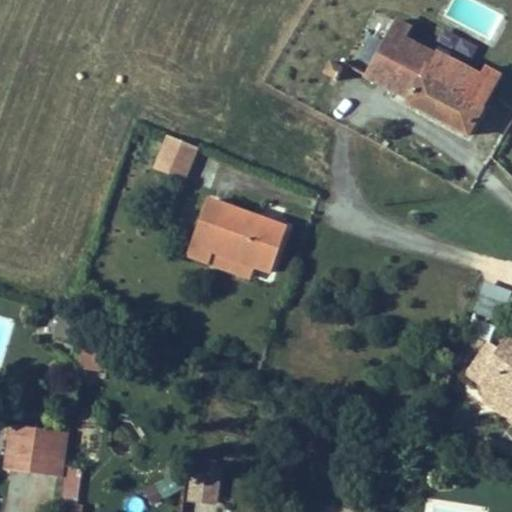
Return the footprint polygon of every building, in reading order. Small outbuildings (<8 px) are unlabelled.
[(363,85),(410,110),(408,113),(471,142),(496,91),(492,89),(497,79),(484,71),(478,81),(434,59),(432,62),(404,48),(408,40),(390,30),(363,85)] [(324,85),(338,92),(346,77),(348,72),(335,65),(324,85)] [(149,162),(177,175),(191,142),(163,129),(149,162)] [(193,261),(213,269),(217,259),(259,275),(275,281),(293,234),(214,206),(193,261)] [(255,285),(259,275),(217,259),(213,269),(255,285)] [(487,282),(474,315),(499,324),(511,291),(487,282)] [(511,345),(503,358),(511,364),(511,345)] [(78,369),(100,373),(103,356),(81,352),(78,369)] [(478,372),(488,378),(498,364),(488,357),(478,372)] [(478,372),(466,388),(476,396),(480,412),(495,409),(504,415),(503,426),(511,432),(511,364),(503,358),(498,364),(488,378),(478,372)] [(5,466),(45,471),(48,439),(8,434),(5,466)] [(64,456),(65,441),(48,439),(45,471),(5,466),(4,473),(62,480),(63,467),(64,456)] [(62,480),(61,485),(71,485),(74,468),(63,467),(62,480)] [(196,470),(194,482),(219,485),(220,471),(196,470)] [(150,504),(179,494),(173,478),(144,488),(150,504)] [(217,506),(219,485),(194,482),(193,504),(217,506)]
